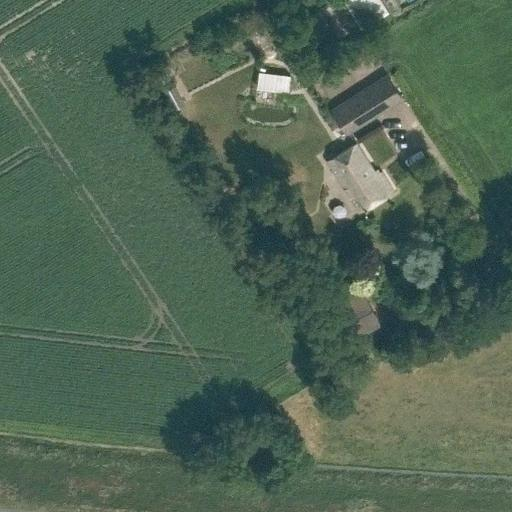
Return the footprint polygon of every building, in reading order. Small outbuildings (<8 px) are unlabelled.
[(275,0),(261,9),(275,34),(292,25),(277,0),(275,0)] [(346,0),(363,26),(387,10),(380,0),(346,0)] [(263,72),(262,88),(292,91),(294,75),(263,72)] [(355,94),(334,108),(348,130),(369,116),(401,95),(387,73),(355,94)] [(377,173),(357,141),(327,160),(360,210),(393,189),(381,171),(377,173)]
